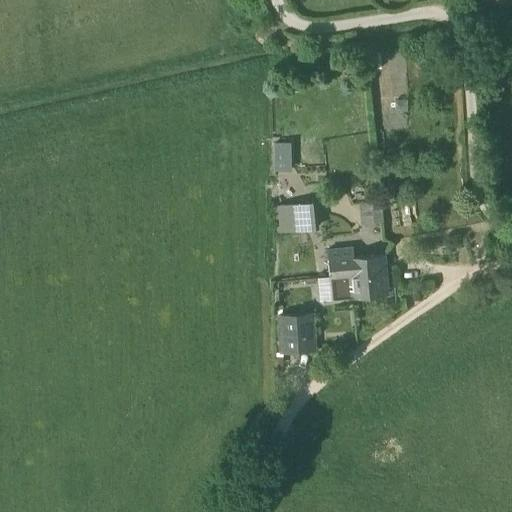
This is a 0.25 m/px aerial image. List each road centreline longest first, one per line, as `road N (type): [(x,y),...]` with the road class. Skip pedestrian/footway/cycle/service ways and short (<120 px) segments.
road 1 (track): [(277,0),(284,17),(307,29),(438,14),(464,57),(477,193),(511,226)]
road 2 (track): [(230,511),(302,397),(447,289),(511,256)]
